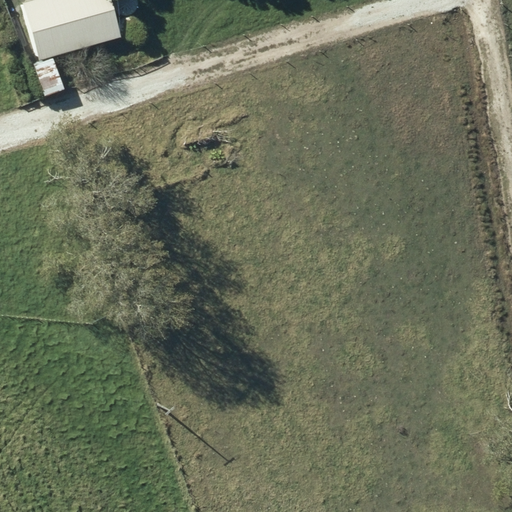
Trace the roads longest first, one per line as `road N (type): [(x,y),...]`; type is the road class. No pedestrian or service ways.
road 1 (track): [(0,132),(417,0)]
road 2 (track): [(481,0),(511,190)]
